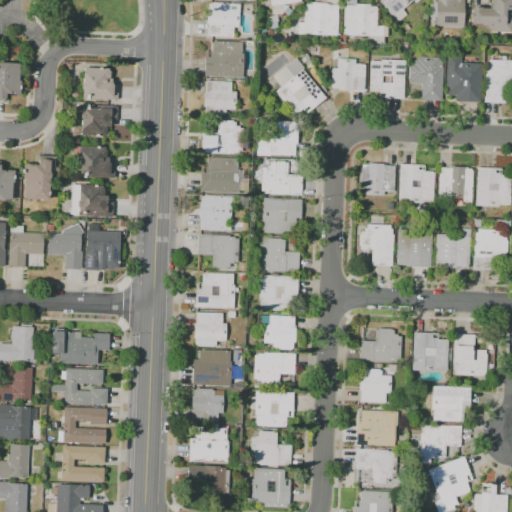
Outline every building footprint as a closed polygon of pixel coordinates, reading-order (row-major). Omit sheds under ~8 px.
[(345,37),(346,0),(358,0),(358,5),(372,6),(372,8),(378,8),(378,10),(380,10),(379,27),(389,28),(389,38),(386,38),(385,46),(370,45),(371,38),(345,37)] [(417,0),(395,18),(380,0),(417,0)] [(466,0),(465,28),(438,28),(438,0),(466,0)] [(511,33),(491,33),(492,27),(484,27),(484,25),(473,25),(474,8),(484,9),(484,10),(491,10),(491,4),(493,5),(493,0),(511,0),(511,33)] [(235,38),(210,37),(210,25),(208,25),(209,12),(211,12),(211,4),(242,6),(241,13),(240,29),(235,29),(235,38)] [(339,32),(330,32),(329,36),(311,36),(312,26),(306,26),(306,8),(307,8),(308,6),(314,6),(314,4),(328,4),(328,6),(340,7),(339,32)] [(244,78),(206,77),(207,52),(213,53),(214,44),(215,44),(215,43),(244,44),(244,55),(245,55),(244,78)] [(482,104),(457,103),(457,96),(448,96),(449,57),(463,57),(462,64),(483,65),(482,104)] [(443,102),(423,101),(424,84),(412,84),(412,80),(411,80),(411,68),(413,68),(413,65),(416,66),(416,62),(418,62),(419,58),(442,59),(442,62),(444,62),(444,68),(445,68),(443,102)] [(328,99),(308,115),(304,110),(297,116),(277,93),(284,87),(276,77),(297,59),(304,67),(298,72),(299,73),(303,70),(328,99)] [(366,91),(354,91),(354,92),(340,92),(340,90),(334,90),(334,88),(332,88),(333,71),(334,71),(334,69),(339,69),(340,60),(357,61),(357,66),(367,66),(366,91)] [(405,100),(388,99),(388,96),(381,96),(381,93),(371,93),(372,62),(382,63),(383,61),(407,62),(405,100)] [(511,61),(511,87),(507,87),(506,105),(486,104),(488,65),(491,65),(491,61),(511,61)] [(0,64),(22,65),(21,82),(22,82),(22,96),(11,95),(8,94),(7,102),(0,102),(0,64)] [(119,101),(85,100),(86,69),(111,70),(111,73),(112,73),(112,80),(114,80),(114,86),(120,86),(119,101)] [(237,111),(227,111),(227,115),(225,115),(225,117),(207,116),(207,108),(205,108),(206,94),(208,94),(208,82),(233,83),(233,93),(237,93),(237,111)] [(119,108),(119,122),(112,122),(112,127),(109,127),(109,134),(107,134),(107,137),(83,136),(85,106),(119,108)] [(244,153),(240,153),(240,155),(234,154),(234,155),(203,154),(204,134),(219,135),(219,122),(234,122),(234,123),(238,123),(237,127),(241,127),(241,129),(245,129),(244,153)] [(299,131),(299,145),(297,145),(297,157),(272,156),(272,158),(259,157),(259,142),(268,142),(269,122),(298,123),(298,131),(299,131)] [(116,179),(82,178),(83,148),(107,149),(107,151),(108,151),(108,159),(111,159),(111,165),(117,165),(116,179)] [(25,200),(26,179),(25,179),(26,165),(40,166),(41,157),(56,158),(56,176),(53,176),(52,187),(51,187),(50,201),(25,200)] [(240,194),(202,193),(203,168),(209,168),(209,158),(240,160),(239,171),(241,171),(240,194)] [(13,201),(0,200),(0,162),(2,163),(2,172),(16,173),(16,184),(15,184),(13,201)] [(290,164),(289,176),(304,176),(303,197),(272,196),(272,195),(267,194),(267,192),(263,192),(264,169),(267,169),(267,167),(272,167),(272,164),(275,164),(275,163),(286,163),(286,164),(290,164)] [(395,192),(386,192),(386,197),(368,196),(368,186),(364,186),(364,184),(362,184),(363,168),(364,168),(364,166),(371,167),(371,164),(385,165),(385,167),(397,168),(395,192)] [(435,204),(424,203),(424,205),(400,204),(402,165),(426,167),(426,173),(435,173),(435,174),(436,174),(435,204)] [(473,203),(464,203),(464,200),(453,199),(453,203),(440,202),(442,169),(453,169),(453,168),(467,169),(467,170),(474,170),(474,172),(475,172),(473,203)] [(511,207),(501,206),(501,208),(477,207),(479,169),(503,170),(503,176),(511,176),(511,207)] [(105,187),(104,190),(107,190),(106,197),(109,197),(109,203),(115,203),(114,218),(80,217),(82,186),(105,187)] [(227,232),(202,231),(203,219),(201,219),(202,205),(203,205),(204,197),(233,198),(232,221),(228,221),(227,232)] [(303,201),(302,231),(297,231),(297,236),(265,234),(266,224),(264,223),(266,199),(303,201)] [(394,267),(373,267),(374,252),(362,251),(362,247),(361,247),(361,236),(363,236),(363,233),(367,233),(367,229),(369,229),(369,226),(392,227),(392,230),(394,230),(394,236),(395,236),(394,267)] [(432,269),(408,267),(408,266),(399,266),(399,260),(398,260),(399,230),(412,231),(412,229),(434,230),(432,269)] [(472,230),(470,266),(469,266),(469,268),(459,268),(459,270),(445,269),(445,268),(437,267),(437,265),(436,265),(437,238),(438,238),(438,235),(447,236),(447,239),(458,239),(458,237),(462,237),(463,230),(472,230)] [(494,271),(475,271),(476,240),(477,240),(477,234),(479,234),(480,231),(504,232),(504,239),(508,239),(508,242),(509,242),(509,254),(508,253),(508,257),(495,257),(494,271)] [(122,233),(120,270),(116,270),(116,271),(109,271),(109,269),(107,269),(107,271),(101,271),(101,272),(86,272),(87,253),(88,253),(89,232),(122,233)] [(45,235),(45,256),(27,255),(27,269),(10,268),(11,251),(12,251),(13,234),(45,235)] [(83,236),(82,253),(83,253),(83,271),(66,270),(67,257),(49,256),(50,235),(83,236)] [(239,264),(236,264),(235,265),(231,265),(231,269),(228,269),(228,270),(217,269),(214,268),(214,256),(199,256),(200,236),(231,237),(231,238),(237,238),(237,240),(240,240),(239,264)] [(301,254),(300,275),(269,273),(269,271),(260,270),(261,246),(264,246),(264,244),(268,244),(268,241),(271,241),(271,239),(283,240),(283,241),(287,241),(286,253),(301,254)] [(235,311),(197,309),(198,284),(204,284),(204,275),(205,275),(205,274),(235,275),(234,286),(236,286),(235,311)] [(300,278),(299,303),(293,303),(293,313),(262,312),(263,301),(261,301),(262,276),(300,278)] [(227,343),(218,343),(217,347),(216,347),(216,348),(199,348),(199,346),(197,346),(197,340),(196,340),(196,325),(198,325),(198,314),(224,315),(224,325),(228,325),(227,343)] [(296,318),(296,330),(298,330),(297,343),(295,343),(295,350),(293,350),(293,352),(273,351),(273,347),(265,347),(266,326),(263,326),(263,316),(296,318)] [(35,363),(0,362),(0,345),(14,345),(14,328),(34,329),(34,351),(35,351),(35,363)] [(363,342),(377,342),(378,330),(382,331),(382,329),(393,330),(393,331),(395,331),(395,335),(400,335),(399,337),(403,337),(402,361),(398,361),(398,362),(393,362),(393,363),(362,362),(363,342)] [(99,366),(62,365),(63,355),(54,355),(54,333),(56,333),(56,330),(66,330),(65,333),(83,334),(82,339),(95,339),(95,335),(111,335),(110,352),(99,351),(99,366)] [(449,372),(438,371),(438,373),(414,372),(415,334),(440,335),(440,341),(449,341),(449,342),(450,342),(449,372)] [(486,377),(457,376),(457,373),(455,372),(456,367),(455,366),(456,336),(476,336),(476,351),(487,352),(487,355),(488,355),(488,373),(487,373),(486,377)] [(232,387),(194,386),(195,361),(201,362),(201,353),(202,353),(202,351),(231,353),(231,363),(233,364),(232,387)] [(297,355),(296,375),(281,375),(281,387),(263,386),(263,382),(259,382),(259,380),(256,380),(256,357),(260,357),(260,355),(266,355),(266,354),(297,355)] [(32,402),(15,401),(15,403),(0,402),(0,385),(14,386),(15,368),(34,369),(32,402)] [(105,371),(104,386),(78,385),(78,392),(92,392),(92,390),(109,390),(109,406),(66,405),(67,370),(105,371)] [(362,403),(362,392),(360,392),(361,370),(382,371),(382,372),(384,372),(383,377),(393,377),(392,404),(362,403)] [(472,389),(471,413),(470,413),(470,407),(467,407),(466,413),(465,413),(465,422),(464,422),(464,423),(434,421),(435,411),(433,411),(435,387),(472,389)] [(219,424),(194,423),(195,412),(193,412),(194,397),(196,397),(196,391),(198,391),(198,390),(214,391),(214,392),(216,392),(216,397),(225,397),(224,415),(219,414),(219,424)] [(288,429),(259,427),(259,417),(258,417),(259,392),(297,394),(295,419),(290,419),(289,429),(288,429)] [(31,441),(15,440),(15,441),(4,441),(4,438),(0,437),(0,406),(15,406),(14,407),(32,408),(31,441)] [(108,410),(107,426),(91,425),(91,422),(77,422),(77,429),(107,430),(107,445),(64,443),(66,409),(108,410)] [(396,446),(358,445),(359,426),(365,426),(365,410),(395,411),(395,422),(397,422),(396,446)] [(463,427),(462,448),(447,447),(447,459),(443,459),(443,460),(432,460),(432,465),(421,465),(423,429),(426,429),(426,427),(432,427),(432,426),(463,427)] [(228,430),(228,441),(229,441),(228,465),(191,463),(192,439),(198,439),(198,428),(228,430)] [(293,447),(292,467),(261,466),(261,465),(255,465),(255,463),(252,463),(253,438),(256,438),(256,437),(260,437),(260,432),(275,433),(275,434),(279,434),(278,446),(293,447)] [(107,448),(106,464),(89,463),(89,461),(75,460),(75,466),(106,468),(105,483),(62,481),(64,445),(107,448)] [(29,479),(12,478),(11,480),(0,479),(0,463),(8,463),(9,455),(12,455),(12,446),(31,447),(29,479)] [(398,453),(397,478),(393,478),(393,480),(390,480),(389,484),(387,483),(387,485),(375,484),(375,483),(372,483),(372,471),(358,471),(358,450),(389,451),(389,453),(398,453)] [(465,458),(474,481),(469,483),(472,493),(444,504),(440,493),(438,494),(430,471),(465,458)] [(231,473),(230,497),(206,496),(207,490),(189,489),(190,468),(205,468),(222,469),(222,470),(227,470),(227,473),(231,473)] [(292,481),(291,509),(266,509),(266,505),(253,505),(254,480),(255,480),(256,470),(285,471),(285,472),(286,472),(286,481),(292,481)] [(28,511),(7,511),(8,500),(0,499),(0,483),(11,483),(11,485),(29,485),(28,511)] [(508,511),(476,511),(477,496),(483,496),(483,494),(492,494),(492,487),(488,487),(488,485),(497,485),(497,497),(509,497),(508,511)] [(91,487),(90,500),(82,499),(81,506),(104,506),(104,511),(58,511),(59,486),(91,487)] [(392,493),(392,505),(394,505),(393,511),(355,511),(356,502),(362,503),(362,494),(363,494),(363,492),(392,493)]
